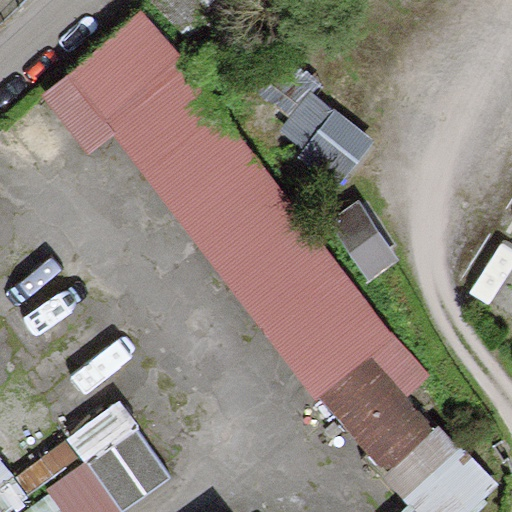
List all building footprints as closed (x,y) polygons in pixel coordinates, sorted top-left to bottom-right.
[(168,0),(195,30),(229,0),(168,0)] [(467,415),(135,1),(65,57),(404,479),(414,492),(390,511),(481,511),(467,494),(494,473),(455,425),(467,415)] [(367,130),(334,98),(295,138),(328,170),(367,130)] [(361,181),(331,201),(367,255),(397,235),(361,181)] [(85,448),(0,509),(0,511),(101,511),(173,460),(120,387),(69,425),(85,448)]
